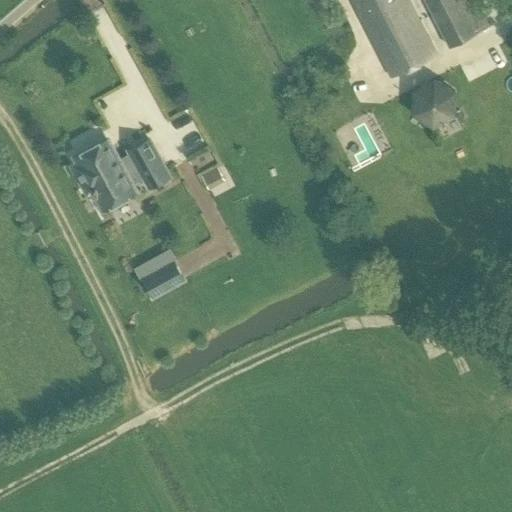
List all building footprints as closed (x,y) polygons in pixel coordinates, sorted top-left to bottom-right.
[(352,0),(391,76),(435,53),(407,0),(352,0)] [(424,0),(449,47),(488,26),(474,0),(424,0)] [(434,78),(413,88),(412,114),(432,125),(454,115),(455,91),(434,78)] [(145,180),(165,169),(149,139),(129,150),(131,154),(118,161),(107,139),(75,157),(79,164),(74,166),(88,192),(92,190),(94,194),(95,193),(104,209),(135,192),(131,183),(143,177),(145,180)] [(202,177),(207,187),(223,179),(218,168),(202,177)] [(143,279),(152,296),(184,279),(174,262),(143,279)]
